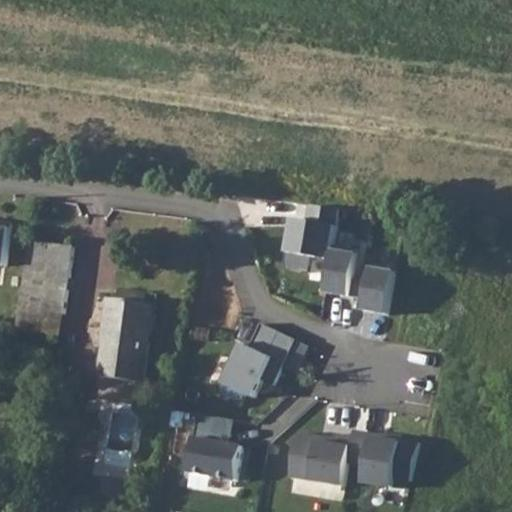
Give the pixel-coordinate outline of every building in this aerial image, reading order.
[(342,220),(312,215),(309,229),(295,226),(289,260),(301,262),(333,267),(336,253),(342,220)] [(0,221),(0,264),(6,266),(12,224),(0,221)] [(30,242),(20,312),(66,316),(76,249),(70,248),(30,242)] [(360,258),(336,253),(333,267),(328,299),(338,301),(359,304),(362,288),(355,287),(360,258)] [(369,289),(362,288),(359,304),(366,305),(364,316),(376,318),(388,320),(396,275),(372,271),(369,289)] [(104,337),(100,377),(144,383),(149,337),(152,337),(156,306),(139,303),(140,293),(117,290),(116,301),(107,299),(102,335),(104,337)] [(20,312),(17,333),(63,339),(66,316),(20,312)] [(299,344),(265,328),(254,350),(246,347),(227,385),(257,400),(265,383),(278,388),(299,344)] [(237,421),(202,415),(192,472),(240,481),(246,447),(226,444),(227,437),(234,438),(237,421)] [(387,439),(355,433),(354,438),(350,463),(367,466),(364,483),(395,489),(396,479),(412,482),(421,445),(387,439)] [(322,437),(304,434),(299,439),(292,477),(346,486),(350,463),(354,438),(338,435),(337,440),(336,445),(321,442),(322,437)]
